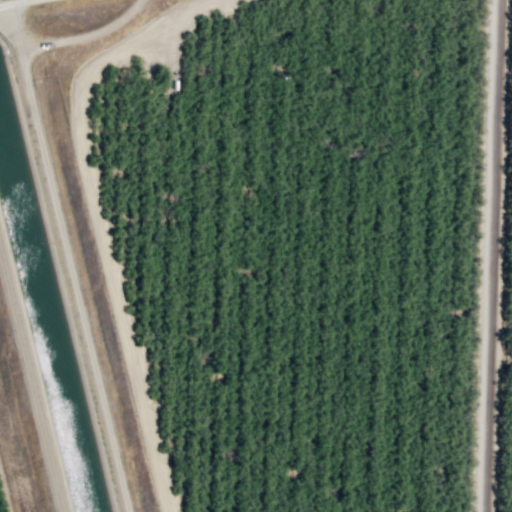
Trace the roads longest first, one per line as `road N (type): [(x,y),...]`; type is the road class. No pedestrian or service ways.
road 1 (track): [(169,511),(84,147),(81,93),(100,61),(212,0)]
road 2 (track): [(125,511),(24,80),(38,48),(95,32),(137,0)]
road 3 (track): [(501,0),(485,511)]
road 4 (track): [(58,511),(0,266)]
